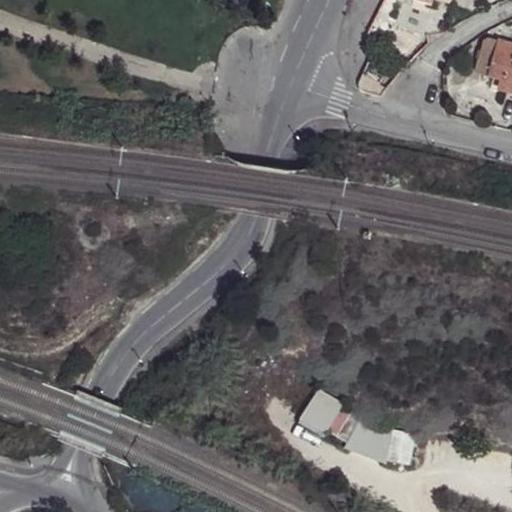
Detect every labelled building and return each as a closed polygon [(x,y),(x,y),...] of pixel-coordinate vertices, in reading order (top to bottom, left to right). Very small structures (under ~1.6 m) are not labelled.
[(492,69),(500,43),(491,40),(486,42),(477,73),(490,77),(492,69)] [(511,47),(500,43),(492,69),(503,73),(501,81),(499,89),(511,93),(511,47)] [(490,77),(501,81),(503,73),(492,69),(490,77)] [(324,442),(345,406),(315,389),(295,425),(324,442)] [(358,418),(346,448),(378,462),(390,431),(358,418)]
